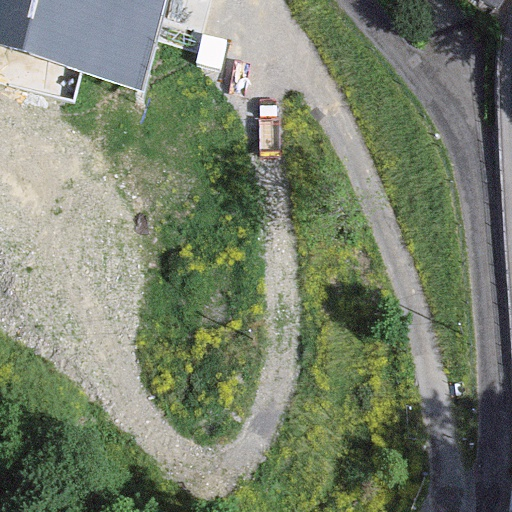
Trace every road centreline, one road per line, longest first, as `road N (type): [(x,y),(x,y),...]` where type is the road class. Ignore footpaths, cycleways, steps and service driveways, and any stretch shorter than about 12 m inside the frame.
road 1 (track): [(13,120),(108,366),(155,439),(195,462),(229,465),(249,453),(268,414),(282,355),(284,298),(252,39),(269,9)]
road 2 (unclassified): [(350,0),(434,97),(459,140),(496,383),(493,511)]
